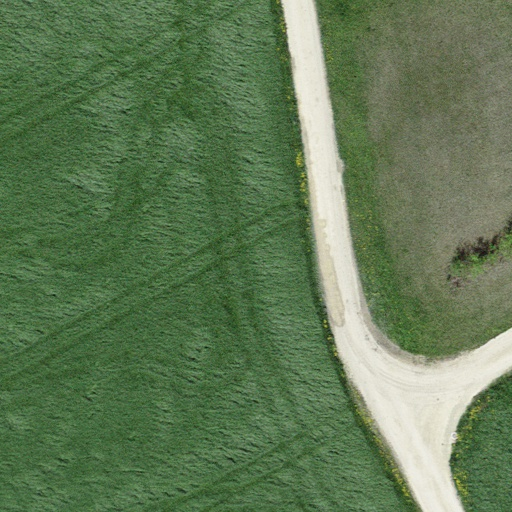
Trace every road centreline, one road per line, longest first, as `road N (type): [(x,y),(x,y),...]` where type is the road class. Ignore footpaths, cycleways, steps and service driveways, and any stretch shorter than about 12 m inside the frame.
road 1 (track): [(293,0),(351,327),(387,404)]
road 2 (track): [(387,404),(511,328)]
road 3 (track): [(387,404),(443,511)]
